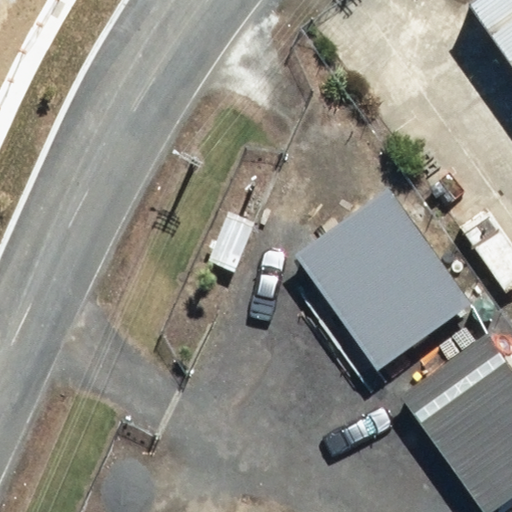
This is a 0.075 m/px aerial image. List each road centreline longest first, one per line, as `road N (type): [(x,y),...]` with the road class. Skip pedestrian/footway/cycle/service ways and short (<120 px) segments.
road 1 (unknown): [(38,277),(122,354),(400,511)]
road 2 (residential): [(201,0),(38,277),(0,365)]
